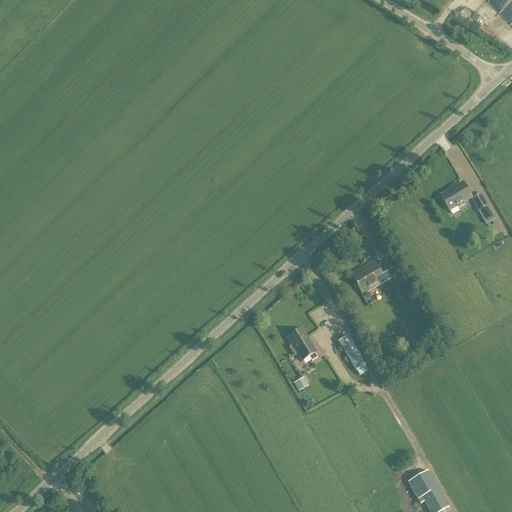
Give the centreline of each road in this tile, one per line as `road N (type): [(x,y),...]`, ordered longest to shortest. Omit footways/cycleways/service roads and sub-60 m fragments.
road 1 (tertiary): [(17,511),(497,79)]
road 2 (unclassified): [(497,79),(379,0)]
